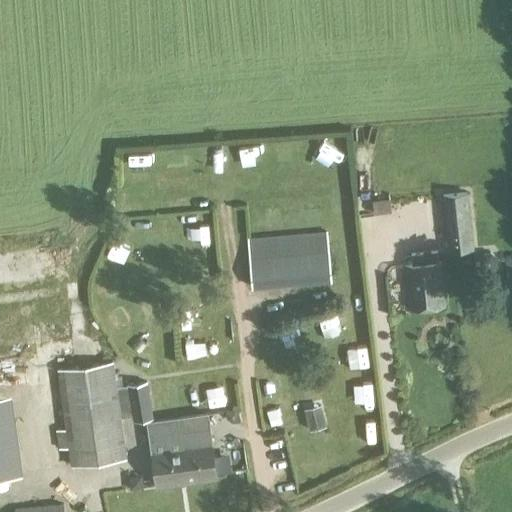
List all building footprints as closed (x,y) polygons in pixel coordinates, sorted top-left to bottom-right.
[(475,250),(469,192),(442,194),(448,253),(475,250)] [(328,231),(248,237),(253,289),(332,283),(328,231)] [(413,265),(406,266),(410,310),(446,306),(442,262),(440,262),(439,251),(432,251),(432,249),(423,249),(424,252),(412,253),(413,265)] [(482,258),(482,268),(487,272),(493,272),(497,267),(496,258),(492,254),(486,254),(482,258)] [(69,447),(72,467),(128,459),(122,417),(134,415),(135,422),(154,419),(147,382),(128,385),(129,391),(118,392),(114,361),(58,369),(66,428),(57,429),(60,448),(69,447)] [(304,409),(310,430),(328,425),(322,404),(304,409)] [(214,444),(213,444),(212,437),(182,441),(187,477),(218,473),(214,444)] [(177,478),(187,477),(182,441),(152,445),(153,452),(157,484),(177,482),(177,478)]
